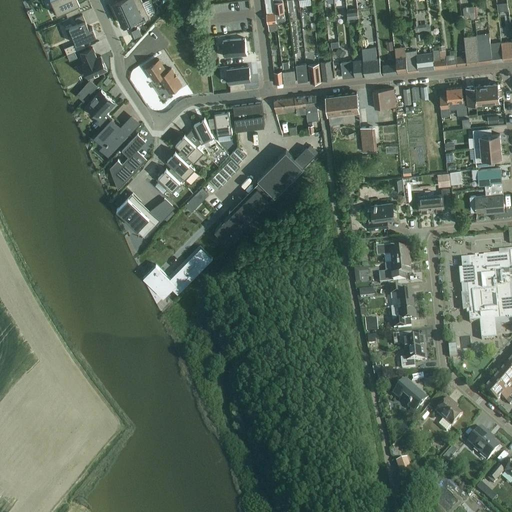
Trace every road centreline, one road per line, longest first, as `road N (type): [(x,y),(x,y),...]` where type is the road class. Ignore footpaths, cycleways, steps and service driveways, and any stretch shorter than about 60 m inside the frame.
road 1 (residential): [(511,224),(432,238),(442,370),(469,396)]
road 2 (residential): [(319,88),(511,67)]
